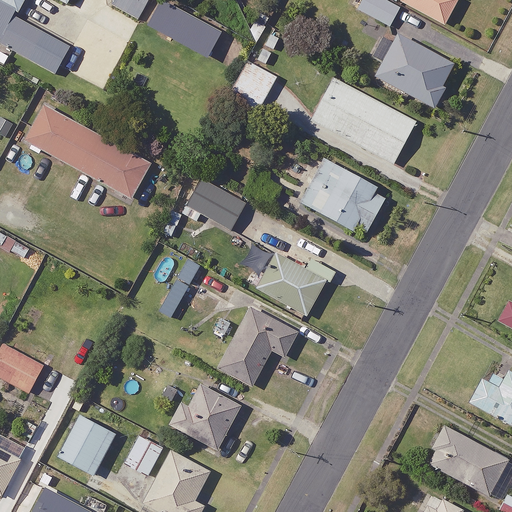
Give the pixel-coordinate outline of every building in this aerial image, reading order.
[(69,0),(0,0),(0,40),(57,72),(72,46),(17,16),(25,0),(64,0),(69,2),(69,0)] [(402,6),(389,0),(358,0),(356,6),(392,25),(402,6)] [(403,0),(446,23),(458,0),(403,0)] [(459,64),(398,31),(375,74),(436,106),(459,64)] [(279,76),(249,59),(233,89),(262,105),(279,76)] [(418,118),(335,75),(312,119),(396,162),(418,118)] [(153,162),(46,104),(27,139),(134,197),(153,162)] [(377,184),(319,153),(295,196),(366,234),(386,197),(374,190),(377,184)] [(248,202),(198,174),(183,201),(233,229),(248,202)] [(280,252),(258,239),(245,262),(262,272),(255,284),(308,314),(328,278),(280,252)] [(511,300),(509,300),(499,320),(511,326),(511,300)] [(301,328),(254,302),(219,366),(254,384),(273,349),(286,356),(301,328)] [(45,363),(5,343),(0,353),(0,374),(31,390),(45,363)] [(511,347),(504,361),(509,364),(501,376),(488,368),(469,399),(511,424),(511,347)] [(242,404),(203,383),(191,404),(183,400),(171,422),(219,447),(242,404)] [(117,432),(82,414),(61,455),(96,473),(117,432)] [(508,458),(444,424),(425,460),(489,494),(508,458)] [(0,437),(0,491),(4,494),(29,446),(3,432),(0,437)] [(166,444),(142,432),(127,462),(151,474),(166,444)] [(212,469),(171,448),(143,501),(165,511),(202,511),(206,504),(197,499),(212,469)] [(470,511),(434,492),(422,511),(470,511)] [(511,511),(511,493),(508,492),(498,510),(501,511),(511,511)]
